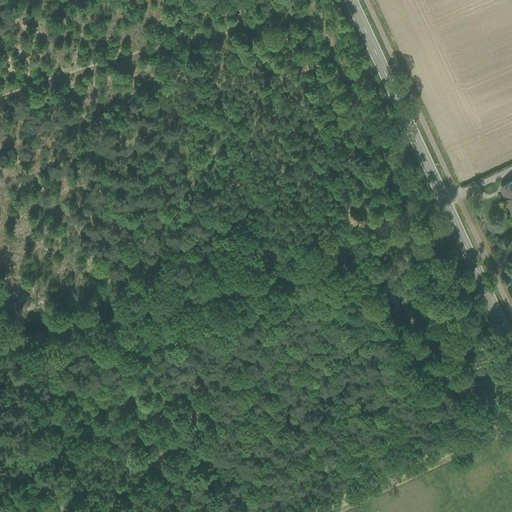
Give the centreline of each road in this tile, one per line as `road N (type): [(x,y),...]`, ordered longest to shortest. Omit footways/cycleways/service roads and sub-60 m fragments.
road 1 (secondary): [(511,345),(345,0)]
road 2 (unclassified): [(331,511),(511,427)]
